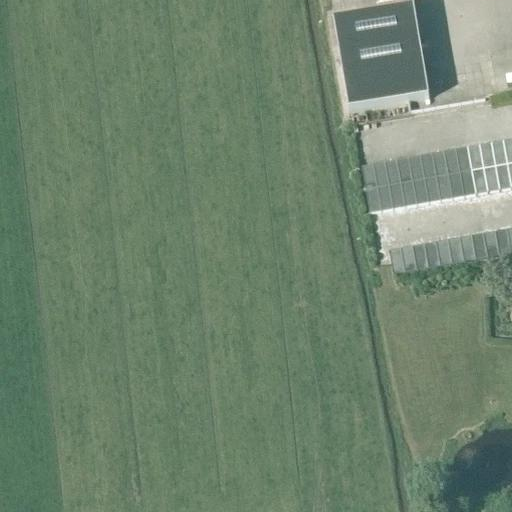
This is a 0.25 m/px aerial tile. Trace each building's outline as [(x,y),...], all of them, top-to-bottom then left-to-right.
[(412,4),(332,18),(349,115),(429,102),(412,4)] [(511,140),(503,142),(507,166),(511,165),(511,140)] [(503,142),(492,144),(496,168),(507,166),(503,142)] [(492,144),(480,147),(484,170),(496,168),(492,144)] [(480,147),(467,149),(471,173),(484,170),(480,147)] [(467,149),(453,151),(457,175),(471,173),(467,149)] [(453,151),(440,154),(444,177),(457,175),(453,151)] [(440,154),(427,156),(431,180),(444,177),(440,154)] [(427,156),(413,158),(417,182),(431,180),(427,156)] [(413,158),(400,161),(404,184),(417,182),(413,158)] [(400,161),(387,163),(391,187),(404,184),(400,161)] [(387,163),(373,165),(377,189),(391,187),(387,163)] [(373,165),(360,168),(364,191),(377,189),(373,165)] [(507,166),(496,168),(500,192),(511,190),(507,166)] [(496,168),(484,170),(488,194),(500,192),(496,168)] [(484,170),(471,173),(475,196),(488,194),(484,170)] [(471,173),(457,175),(462,199),(475,196),(471,173)] [(457,175),(444,177),(448,201),(462,199),(457,175)] [(444,177),(431,180),(435,203),(448,201),(444,177)] [(431,180),(417,182),(422,206),(435,203),(431,180)] [(417,182),(404,184),(408,208),(422,206),(417,182)] [(404,184),(391,187),(395,210),(408,208),(404,184)] [(391,187),(377,189),(382,213),(395,210),(391,187)] [(377,189),(364,191),(368,215),(382,213),(377,189)] [(507,233),(495,235),(500,259),(511,257),(507,233)] [(495,235),(483,237),(488,261),(500,259),(495,235)] [(483,237),(472,240),(476,263),(488,261),(483,237)] [(472,240),(460,242),(464,265),(476,263),(472,240)] [(460,242),(448,244),(452,267),(464,265),(460,242)] [(448,244),(436,246),(440,270),(452,267),(448,244)] [(436,246),(424,248),(429,272),(440,270),(436,246)] [(424,248),(413,250),(417,274),(429,272),(424,248)] [(413,250),(401,252),(405,276),(417,274),(413,250)] [(401,252),(388,255),(393,278),(405,276),(401,252)]
